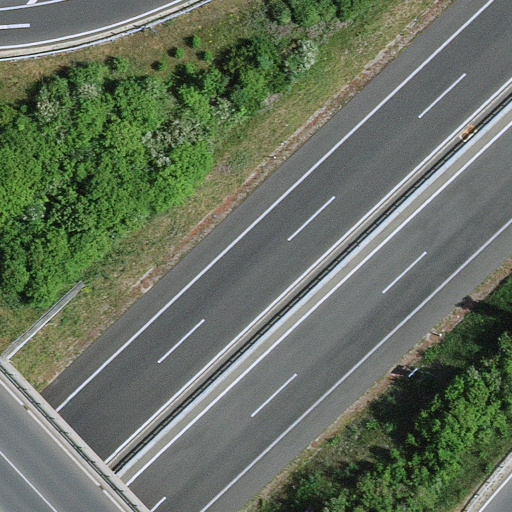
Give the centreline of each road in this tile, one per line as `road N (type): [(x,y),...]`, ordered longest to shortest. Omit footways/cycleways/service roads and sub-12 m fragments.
road 1 (motorway): [(511,29),(0,511)]
road 2 (motorway): [(149,511),(511,170)]
road 3 (motorway): [(120,0),(0,26)]
